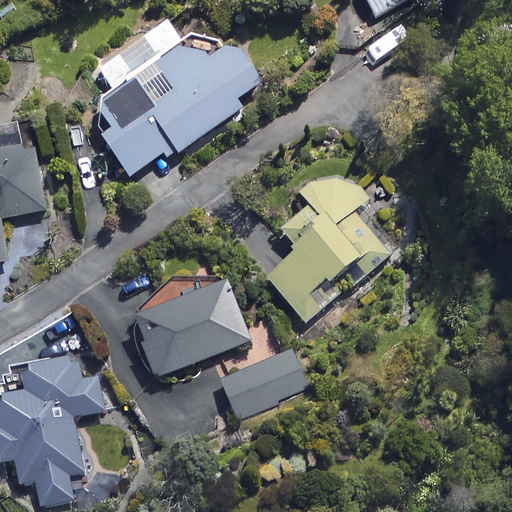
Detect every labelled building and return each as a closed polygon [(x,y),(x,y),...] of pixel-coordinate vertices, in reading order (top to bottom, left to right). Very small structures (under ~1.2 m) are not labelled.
[(414,2),(412,0),(365,0),(377,22),(414,2)] [(165,154),(170,162),(248,111),(243,103),(269,86),(237,37),(222,47),(189,39),(183,43),(171,25),(101,71),(115,93),(93,107),(102,121),(94,126),(129,178),(165,154)] [(0,126),(0,265),(9,264),(1,223),(48,214),(35,146),(23,149),(18,123),(0,126)] [(356,214),(373,199),(342,161),(267,222),(293,253),(265,276),(307,327),(392,257),(356,214)] [(252,345),(229,286),(171,281),(136,321),(158,380),(252,345)] [(308,389),(291,354),(223,387),(240,422),(308,389)] [(79,385),(75,362),(25,371),(29,395),(0,400),(0,429),(0,432),(0,465),(0,468),(17,465),(21,488),(38,485),(42,510),(79,503),(74,476),(85,474),(76,420),(106,415),(100,381),(79,385)]
